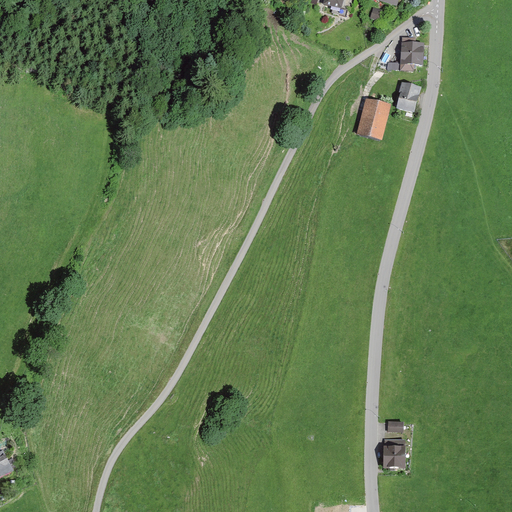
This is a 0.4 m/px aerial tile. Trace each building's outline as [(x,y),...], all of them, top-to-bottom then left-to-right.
[(339,10),(341,0),(323,0),(322,5),(333,8),(331,13),(337,15),(339,9),(339,10)] [(412,66),(420,66),(421,46),(413,45),(413,40),(401,39),(399,71),(412,72),(412,66)] [(395,108),(411,113),(418,89),(402,85),(395,108)] [(357,136),(378,141),(387,107),(366,101),(357,136)] [(401,432),(401,424),(388,423),(387,432),(401,432)] [(383,448),(382,457),(382,468),(403,469),(403,454),(403,449),(403,441),(383,441),(383,448)] [(0,476),(10,471),(0,450),(0,476)]
